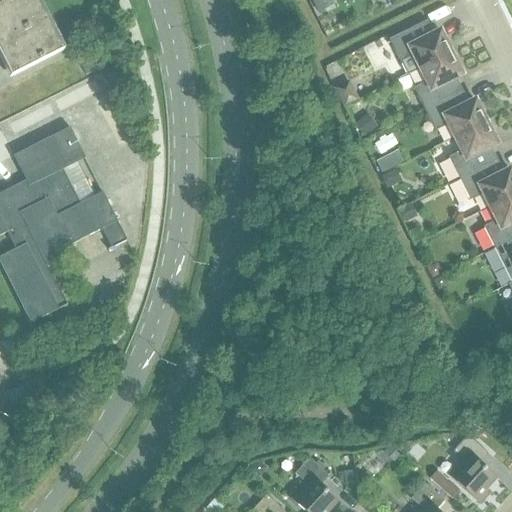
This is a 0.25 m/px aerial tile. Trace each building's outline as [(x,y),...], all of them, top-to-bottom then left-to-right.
[(0,0),(0,47),(14,75),(58,53),(30,0),(0,0)] [(406,74),(419,68),(451,52),(440,30),(433,33),(426,20),(389,39),(406,74)] [(413,88),(424,109),(462,90),(456,77),(462,74),(451,52),(419,68),(426,81),(413,88)] [(86,75),(90,74),(96,70),(90,59),(80,64),(86,75)] [(448,124),(455,137),(486,121),(475,99),(469,102),(462,90),(424,109),(435,130),(448,124)] [(449,157),(460,178),(498,159),(491,146),(498,143),(486,121),(455,137),(462,150),(449,157)] [(0,236),(7,233),(16,249),(0,256),(0,263),(31,324),(67,305),(53,278),(48,268),(76,254),(72,244),(101,229),(111,248),(126,241),(102,193),(96,197),(87,180),(83,173),(82,170),(77,162),(85,158),(70,128),(14,156),(26,181),(0,193),(0,236)] [(383,172),(406,159),(399,146),(376,159),(383,172)] [(483,193),(490,206),(511,194),(511,170),(511,168),(504,171),(498,159),(460,178),(471,199),(483,193)] [(484,226),(495,247),(511,238),(511,194),(490,206),(497,219),(484,226)] [(511,265),(511,238),(495,247),(506,268),(511,265)] [(464,459),(449,475),(452,478),(479,503),(485,497),(481,494),(496,478),(479,462),(487,453),(468,435),(454,450),(464,459)] [(293,511),(303,511),(304,511),(327,511),(336,502),(321,485),(328,476),(309,459),(295,475),(304,483),(285,504),(293,511)] [(437,471),(429,480),(452,500),(460,491),(448,480),(447,480),(437,471)] [(414,511),(439,511),(436,509),(443,501),(424,484),(410,499),(419,507),(414,511)] [(283,511),(267,497),(253,511),(283,511)]
